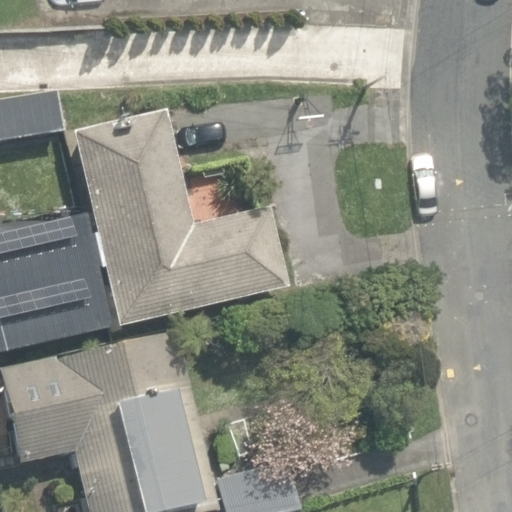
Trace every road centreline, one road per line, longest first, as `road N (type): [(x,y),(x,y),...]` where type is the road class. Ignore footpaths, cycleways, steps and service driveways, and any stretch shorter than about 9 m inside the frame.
road 1 (residential): [(511,500),(460,198)]
road 2 (residential): [(460,198),(469,0)]
